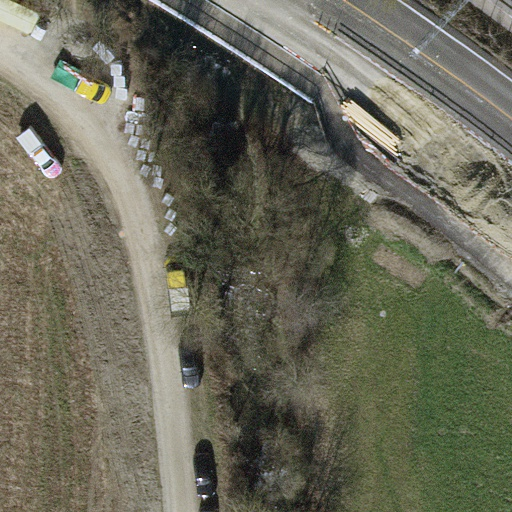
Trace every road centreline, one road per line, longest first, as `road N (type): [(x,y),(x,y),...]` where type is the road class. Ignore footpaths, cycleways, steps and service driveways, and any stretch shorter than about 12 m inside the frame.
road 1 (track): [(0,21),(125,166),(185,439),(188,511)]
road 2 (secondary): [(511,157),(281,0)]
